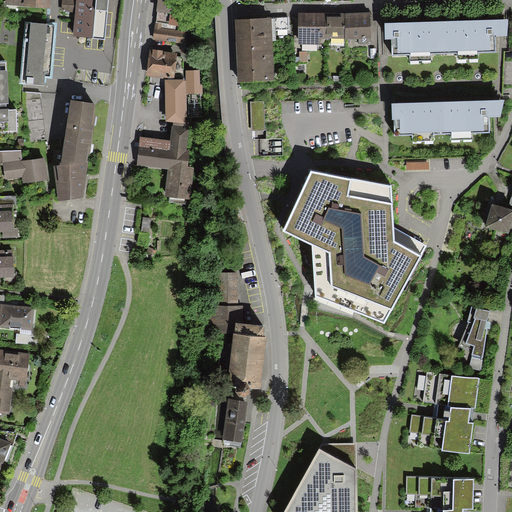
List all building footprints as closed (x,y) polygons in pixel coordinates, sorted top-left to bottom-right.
[(50,11),(50,0),(5,0),(5,7),(50,11)] [(75,14),(73,40),(106,43),(110,0),(62,0),(61,13),(75,14)] [(185,0),(159,0),(155,26),(160,26),(181,29),(185,0)] [(345,12),(321,13),(322,40),(345,40),(345,12)] [(369,12),(345,12),(345,40),(369,40),(369,12)] [(321,13),(298,13),(298,45),(319,45),(319,40),(322,40),(321,13)] [(234,20),(236,41),(271,39),(270,18),(234,20)] [(502,35),(506,35),(507,20),(504,20),(449,21),(450,52),(458,52),(458,58),(478,58),(478,51),(496,50),(496,36),(502,35)] [(449,21),(385,23),(386,37),(392,37),(392,54),(410,54),(410,60),(431,59),(431,53),(450,52),(449,21)] [(160,26),(155,26),(153,44),(185,49),(187,35),(159,31),(160,26)] [(56,30),(25,27),(20,89),(25,89),(40,90),(45,91),(45,83),(51,83),(56,30)] [(236,41),(237,62),(272,60),(271,39),(236,41)] [(178,56),(152,52),(148,78),(174,82),(175,75),(183,76),(183,59),(178,58),(178,56)] [(237,62),(238,83),(273,81),(272,60),(237,62)] [(14,112),(7,112),(5,63),(0,63),(0,132),(15,132),(14,112)] [(166,127),(173,128),(190,130),(190,123),(202,123),(200,72),(185,73),(185,82),(165,83),(166,127)] [(45,132),(40,90),(25,89),(29,134),(45,132)] [(495,101),(393,104),(393,106),(393,132),(412,132),(412,141),(432,140),(432,133),(451,132),(451,140),(470,139),(470,133),(490,133),(489,118),(496,117),(500,117),(503,100),(495,101)] [(266,101),(251,101),(252,131),(266,131),(266,101)] [(88,171),(97,108),(72,105),(63,170),(88,171)] [(169,172),(193,174),(195,157),(187,156),(190,130),(173,128),(171,144),(141,141),(138,168),(169,172)] [(20,154),(0,153),(0,165),(2,165),(20,165),(20,154)] [(46,182),(42,161),(20,165),(2,165),(4,181),(22,179),(23,185),(46,182)] [(88,171),(63,170),(56,170),(58,202),(84,199),(88,171)] [(193,174),(169,172),(166,198),(190,200),(193,174)] [(392,187),(311,172),(297,203),(284,233),(312,248),(316,297),(384,321),(420,256),(394,242),(392,187)] [(16,199),(0,199),(0,236),(1,237),(2,241),(19,241),(19,233),(14,233),(13,207),(16,206),(16,199)] [(511,222),(511,209),(493,205),(487,226),(509,232),(511,222)] [(148,237),(138,236),(138,248),(148,249),(148,237)] [(6,253),(0,253),(0,282),(15,282),(14,261),(7,261),(6,253)] [(229,272),(219,272),(219,305),(228,305),(237,305),(237,272),(229,272)] [(234,320),(237,305),(228,305),(219,305),(213,305),(212,332),(228,331),(233,331),(234,320)] [(32,309),(0,306),(0,330),(30,332),(32,309)] [(482,363),(491,311),(468,307),(458,359),(482,363)] [(234,320),(233,331),(228,383),(236,383),(236,386),(240,391),(245,391),(249,388),(250,385),(261,386),(267,333),(265,333),(266,323),(255,322),(234,320)] [(30,356),(0,353),(0,413),(9,414),(12,382),(27,384),(30,356)] [(476,409),(479,377),(416,369),(412,402),(447,406),(446,419),(410,415),(406,447),(442,451),(470,454),(474,422),(470,421),(471,409),(476,409)] [(247,397),(229,395),(223,443),(241,445),(246,403),(247,397)] [(0,475),(2,476),(12,449),(0,444),(0,475)] [(341,460),(319,447),(283,511),(353,511),(354,467),(341,460)] [(474,479),(405,478),(405,509),(450,509),(450,511),(463,511),(464,509),(473,510),(474,479)]
